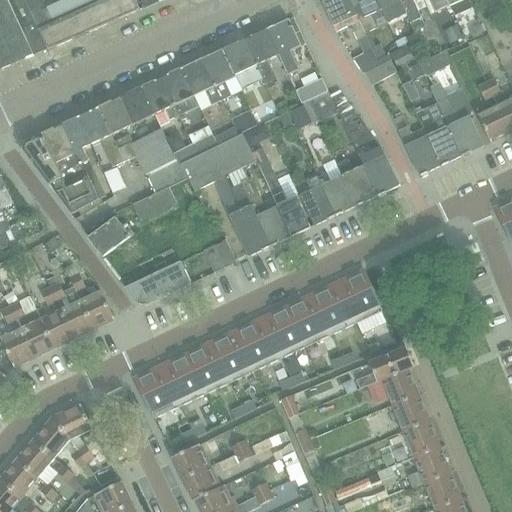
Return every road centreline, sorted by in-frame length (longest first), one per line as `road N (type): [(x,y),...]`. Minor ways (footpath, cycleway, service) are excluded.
road 1 (residential): [(146,354),(475,199)]
road 2 (unknown): [(386,240),(498,511)]
road 3 (residential): [(0,114),(244,0)]
road 4 (residential): [(146,354),(126,310),(0,140)]
road 5 (residential): [(172,511),(106,374)]
road 6 (residential): [(0,448),(37,407),(106,374)]
